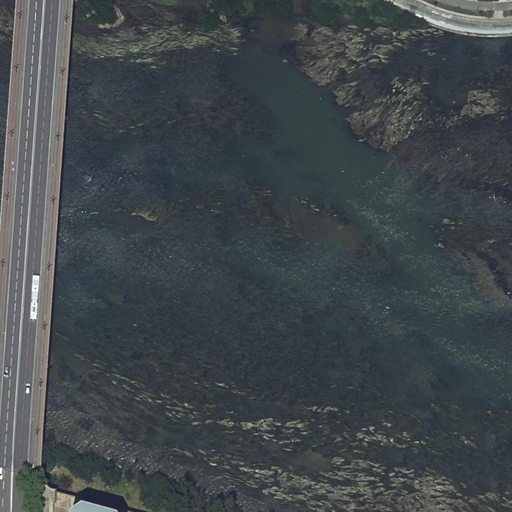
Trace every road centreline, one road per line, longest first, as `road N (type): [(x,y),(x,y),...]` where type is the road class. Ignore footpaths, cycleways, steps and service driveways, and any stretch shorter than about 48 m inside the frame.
road 1 (primary): [(38,0),(2,511)]
road 2 (primary): [(19,511),(53,0)]
